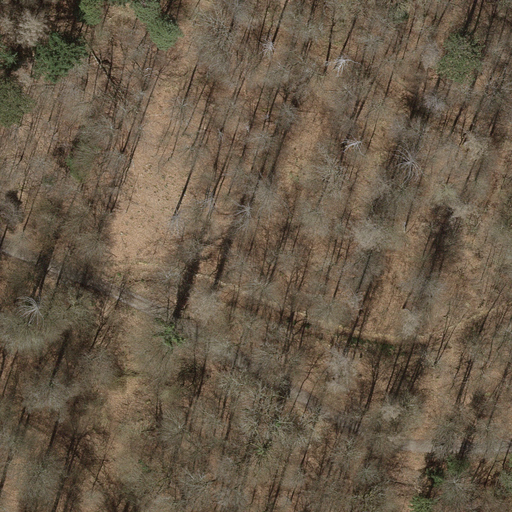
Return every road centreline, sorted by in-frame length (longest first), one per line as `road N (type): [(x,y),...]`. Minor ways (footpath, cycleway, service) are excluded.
road 1 (track): [(0,245),(162,313),(383,441),(511,448)]
road 2 (track): [(88,281),(168,276),(349,341),(393,348),(464,335),(511,314)]
road 3 (track): [(0,396),(81,450),(126,511)]
